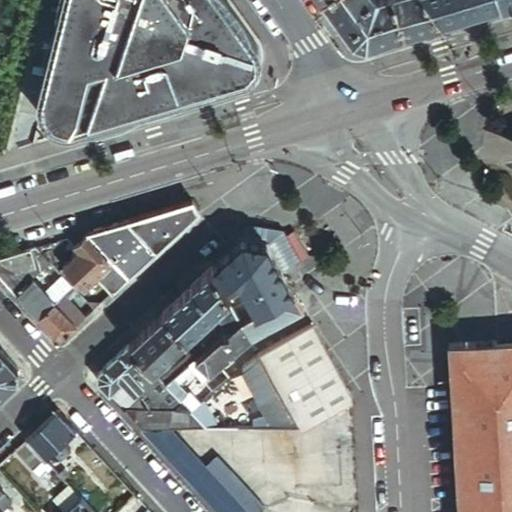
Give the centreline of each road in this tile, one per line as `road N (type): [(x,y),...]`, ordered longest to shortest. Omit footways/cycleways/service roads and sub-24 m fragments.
road 1 (secondary): [(351,109),(0,216)]
road 2 (unclassified): [(404,511),(387,308),(391,274),(423,211)]
road 3 (residential): [(210,229),(58,374)]
road 4 (residential): [(58,374),(189,511)]
road 5 (secondary): [(351,109),(511,61)]
road 6 (unclassified): [(351,109),(350,161),(381,191),(423,211)]
road 7 (tertiary): [(279,0),(351,109)]
road 8 (unclassified): [(423,211),(394,158),(351,109)]
